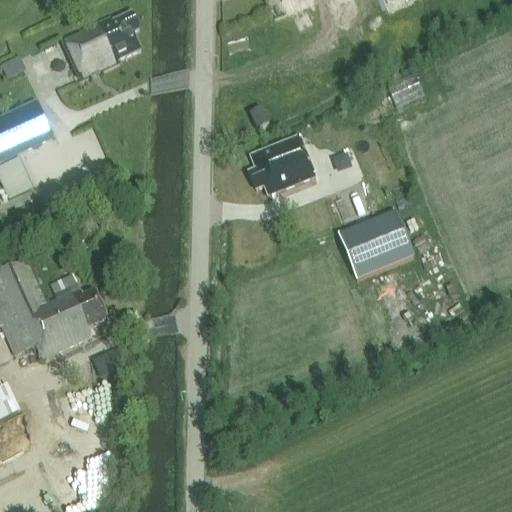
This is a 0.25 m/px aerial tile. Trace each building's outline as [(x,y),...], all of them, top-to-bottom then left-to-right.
[(279,0),(288,18),(327,1),(327,0),(279,0)] [(419,1),(418,0),(381,0),(388,16),(419,1)] [(140,53),(132,35),(138,32),(131,17),(112,26),(110,21),(62,43),(81,84),(118,67),(116,64),(140,53)] [(22,60),(5,66),(10,80),(27,74),(22,60)] [(387,112),(434,90),(429,78),(381,99),(387,112)] [(0,164),(52,141),(35,105),(0,120),(0,164)] [(250,118),(258,133),(269,128),(261,112),(250,118)] [(374,162),(392,157),(385,132),(354,141),(366,182),(379,179),(374,162)] [(279,190),(313,176),(299,141),(265,155),(270,168),(250,176),(257,192),(265,189),(269,199),(281,194),(279,190)] [(338,220),(332,200),(309,206),(315,227),(338,220)] [(283,219),(290,235),(312,226),(306,209),(283,219)] [(403,264),(384,218),(338,236),(357,283),(403,264)] [(83,299),(81,294),(80,294),(70,271),(47,282),(57,303),(47,308),(27,264),(0,275),(0,328),(1,328),(15,359),(36,350),(42,363),(91,340),(88,333),(108,323),(95,294),(83,299)]
